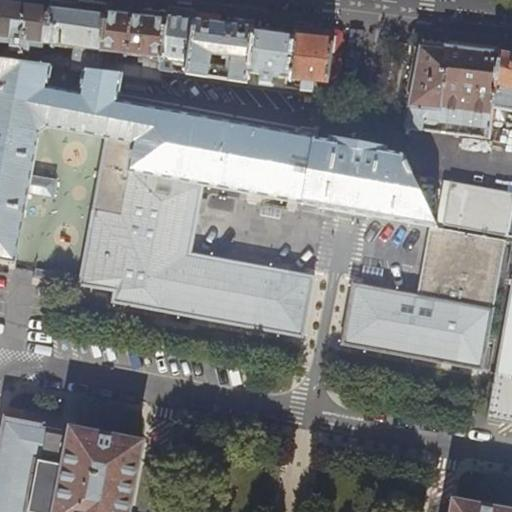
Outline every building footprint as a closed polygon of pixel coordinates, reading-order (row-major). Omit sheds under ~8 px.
[(24,1),(18,0),(0,0),(0,62),(41,67),(44,46),(52,4),(26,1),(24,1)] [(52,4),(44,46),(41,67),(53,68),(87,72),(100,74),(108,12),(108,11),(82,8),(52,4)] [(137,16),(132,15),(108,12),(100,74),(122,77),(161,81),(162,72),(168,20),(137,16)] [(168,18),(168,20),(162,72),(188,76),(196,22),(182,20),(168,18)] [(254,29),(231,26),(225,26),(196,22),(188,76),(246,83),(254,29)] [(275,32),(254,29),(246,83),(285,88),(294,34),(275,32)] [(294,34),(285,88),(324,93),(334,39),(333,39),(313,36),(294,34)] [(488,138),(492,109),(500,54),(446,47),(446,51),(422,47),(421,47),(408,118),(406,130),(408,130),(422,132),(423,122),(433,124),(435,123),(438,121),(455,123),(455,124),(458,125),(458,124),(468,125),(468,126),(471,127),(471,125),(482,126),(481,137),(488,138)] [(511,55),(500,54),(492,109),(511,111),(511,55)] [(0,62),(0,261),(18,265),(42,135),(51,128),(108,139),(80,287),(115,293),(113,304),(302,339),(313,277),(191,254),(204,186),(320,207),(320,209),(332,211),(347,213),(361,216),(371,218),(371,216),(429,227),(416,297),(351,285),(340,346),(480,372),(501,239),(438,228),(434,228),(432,223),(402,155),(378,151),(372,150),(358,148),(343,145),(337,144),(331,143),(316,141),(118,103),(122,77),(100,74),(87,72),(83,97),(49,91),(53,68),(41,67),(0,62)] [(509,192),(439,180),(432,223),(434,228),(438,228),(438,225),(502,235),(509,192)] [(511,257),(485,420),(511,424),(511,257)] [(137,511),(153,435),(8,408),(0,454),(0,511),(511,511),(511,506),(482,501),(446,494),(442,511),(137,511)]
